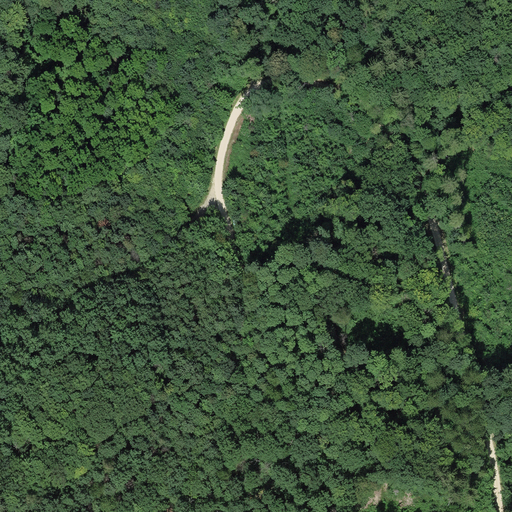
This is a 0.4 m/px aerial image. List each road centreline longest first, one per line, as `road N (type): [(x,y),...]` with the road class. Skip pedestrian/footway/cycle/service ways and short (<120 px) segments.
road 1 (track): [(154,511),(200,457),(244,345),(243,281),(216,189),(228,122),(250,88),(286,80),(328,86),(363,105),(398,146),(448,277),(498,511)]
road 2 (track): [(25,198),(118,175),(174,119),(250,88),(225,52),(132,56),(54,4)]
road 3 (track): [(216,189),(178,242),(91,309),(0,333)]
